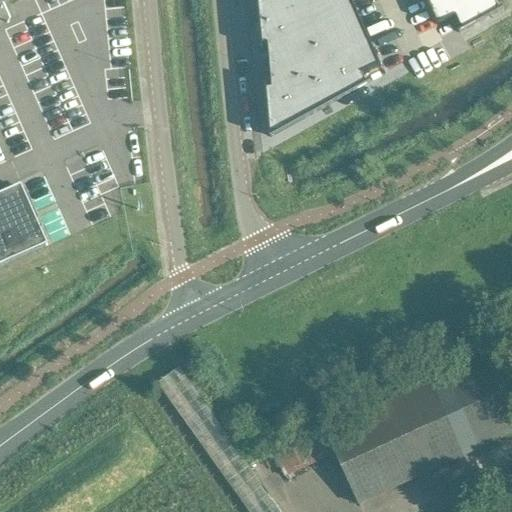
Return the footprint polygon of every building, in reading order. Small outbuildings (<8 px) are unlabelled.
[(367,83),(363,75),(382,66),(352,0),(258,0),(263,50),(265,50),(264,45),(269,45),(273,89),(268,89),(268,84),(266,85),(271,138),(372,83),(371,81),(367,83)] [(505,9),(504,8),(500,10),(496,0),(495,0),(427,0),(439,25),(457,17),(463,30),(459,32),(460,34),(505,9)] [(0,266),(44,247),(18,187),(0,195),(0,266)] [(359,505),(511,434),(511,361),(506,349),(326,433),(336,454),(359,505)] [(279,511),(249,470),(177,368),(156,384),(246,511),(279,511)]
